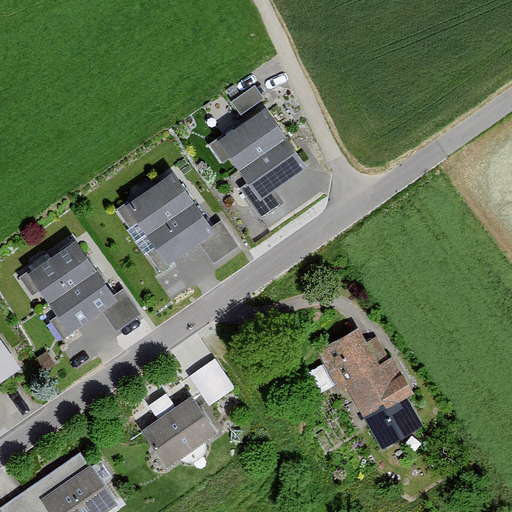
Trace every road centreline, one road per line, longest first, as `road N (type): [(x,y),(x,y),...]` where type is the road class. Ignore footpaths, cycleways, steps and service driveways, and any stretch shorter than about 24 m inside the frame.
road 1 (residential): [(0,451),(357,205)]
road 2 (residential): [(357,205),(260,0)]
road 3 (unclassified): [(357,205),(511,98)]
